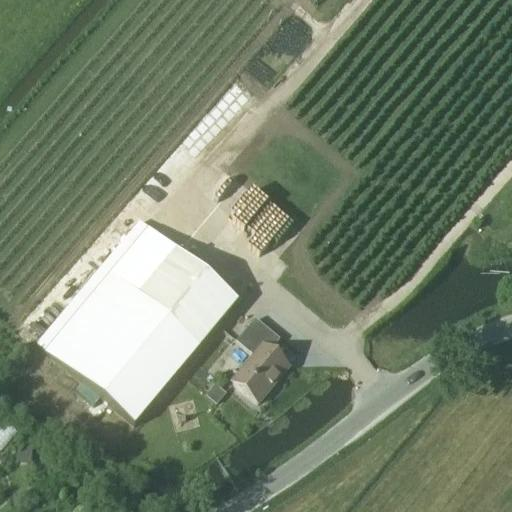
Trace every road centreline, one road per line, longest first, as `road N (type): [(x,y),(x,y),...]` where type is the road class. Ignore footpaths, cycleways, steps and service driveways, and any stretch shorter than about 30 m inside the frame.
road 1 (unclassified): [(511,326),(430,365),(227,511)]
road 2 (track): [(340,348),(418,285),(511,172)]
